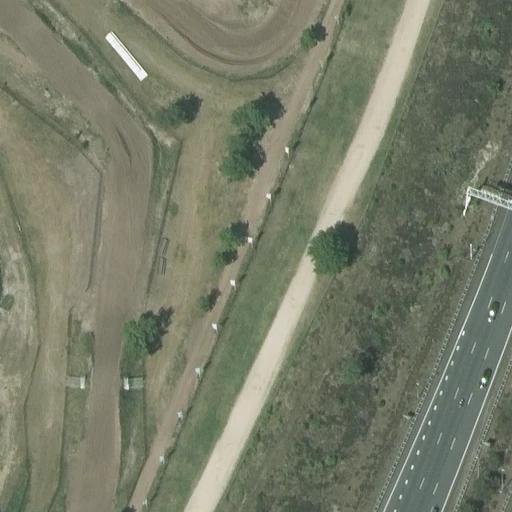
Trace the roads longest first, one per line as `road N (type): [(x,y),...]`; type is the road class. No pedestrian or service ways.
road 1 (track): [(417,0),(288,333),(205,511)]
road 2 (motorway): [(511,281),(425,511)]
